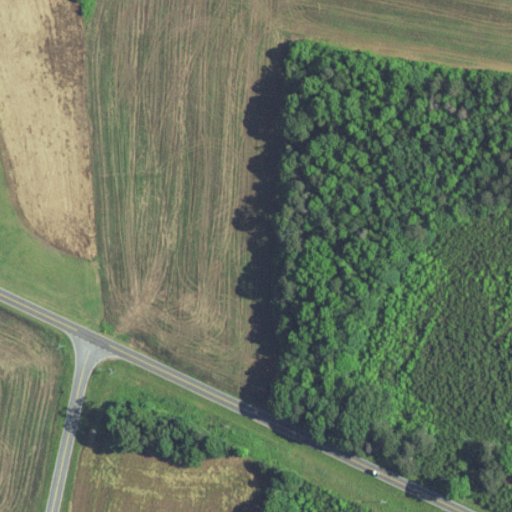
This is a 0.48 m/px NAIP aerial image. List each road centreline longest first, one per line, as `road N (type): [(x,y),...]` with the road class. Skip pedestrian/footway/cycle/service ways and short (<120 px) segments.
road 1 (residential): [(443,511),(0,297)]
road 2 (residential): [(47,511),(90,340)]
